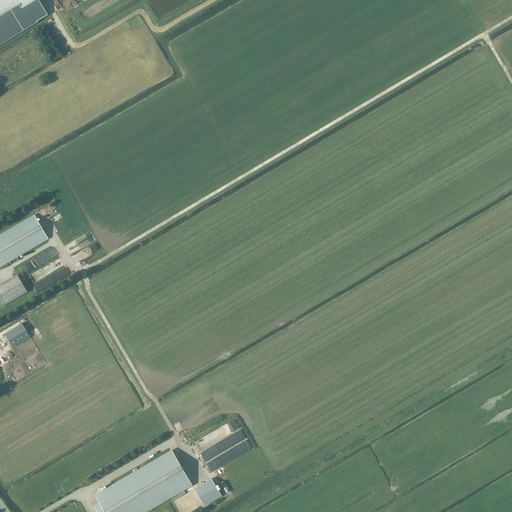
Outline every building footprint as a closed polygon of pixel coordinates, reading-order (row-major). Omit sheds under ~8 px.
[(0,0),(0,45),(38,22),(37,21),(48,15),(38,0),(0,0)] [(51,0),(46,0),(52,10),(57,7),(56,5),(61,2),(60,0),(57,0),(58,1),(54,3),(51,0)] [(34,215),(0,234),(0,267),(48,239),(34,215)] [(100,250),(97,244),(75,254),(78,260),(100,250)] [(26,270),(47,260),(44,254),(23,264),(26,270)] [(36,279),(60,267),(57,261),(33,272),(36,279)] [(0,284),(0,305),(1,307),(27,292),(17,275),(0,284)] [(56,276),(32,287),(36,294),(46,290),(45,289),(51,286),(49,283),(58,279),(56,276)] [(31,337),(22,323),(5,334),(13,348),(31,337)] [(218,429),(212,433),(216,441),(223,437),(218,429)] [(226,460),(253,447),(249,438),(222,451),(226,460)] [(172,451),(95,496),(100,503),(94,506),(97,511),(98,510),(99,511),(143,511),(191,484),(172,451)] [(211,479),(194,489),(204,506),(221,496),(211,479)]
